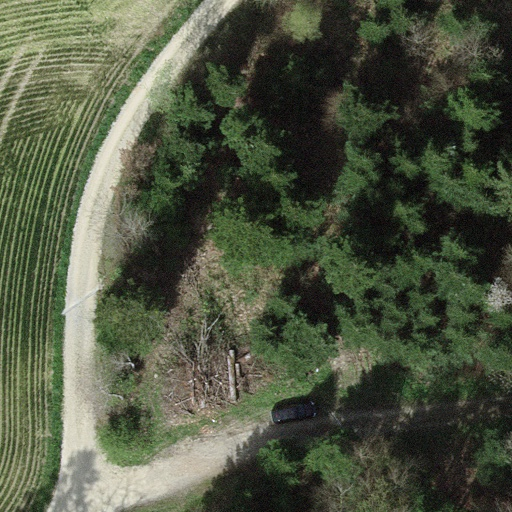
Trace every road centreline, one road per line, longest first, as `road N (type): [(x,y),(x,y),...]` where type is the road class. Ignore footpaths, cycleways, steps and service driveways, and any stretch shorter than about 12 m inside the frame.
road 1 (track): [(222,0),(125,124),(87,231),(75,387),(80,511)]
road 2 (track): [(511,402),(287,427),(221,445),(83,508)]
